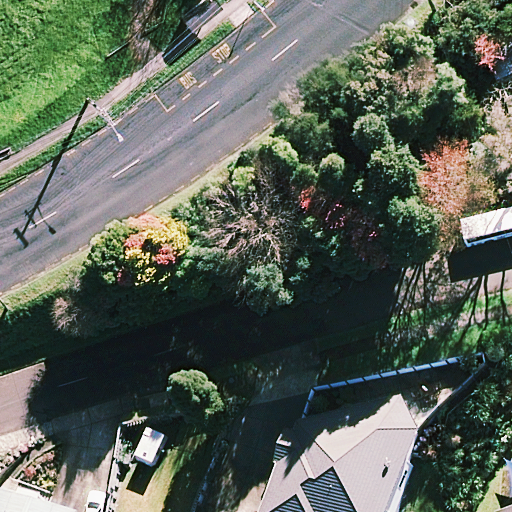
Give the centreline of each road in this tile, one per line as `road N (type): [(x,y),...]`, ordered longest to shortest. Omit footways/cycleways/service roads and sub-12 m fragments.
road 1 (residential): [(0,407),(419,268),(511,250)]
road 2 (tertiary): [(346,0),(195,120),(0,243)]
